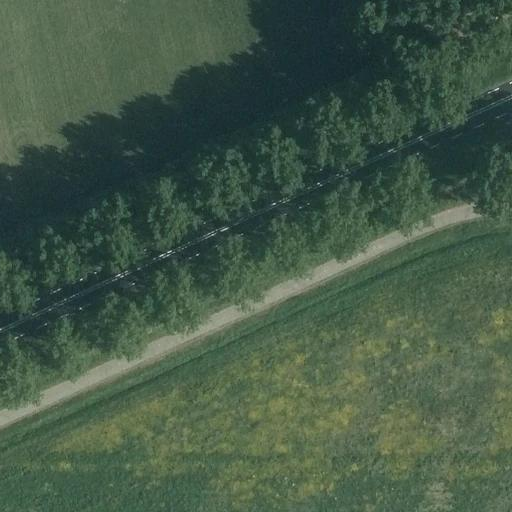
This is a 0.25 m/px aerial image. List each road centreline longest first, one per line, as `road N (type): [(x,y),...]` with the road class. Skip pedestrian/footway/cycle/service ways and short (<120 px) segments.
road 1 (primary): [(0,332),(511,98)]
road 2 (unclassified): [(0,419),(438,222),(511,207)]
